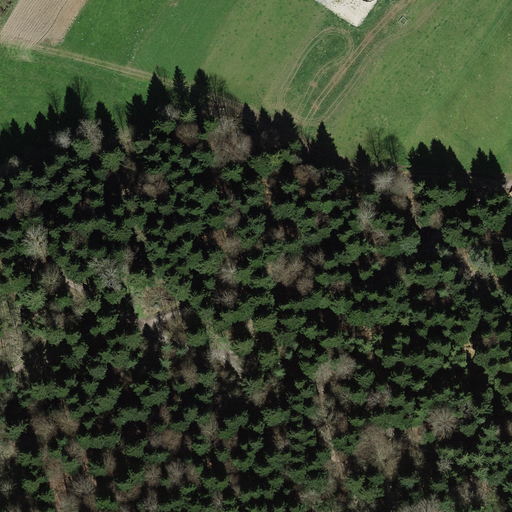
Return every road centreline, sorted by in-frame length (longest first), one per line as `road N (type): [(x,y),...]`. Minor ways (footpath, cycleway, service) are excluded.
road 1 (track): [(511,189),(347,294),(252,297),(138,327)]
road 2 (track): [(138,327),(290,371),(438,456),(485,511)]
road 3 (track): [(394,511),(381,477),(212,353)]
road 4 (track): [(138,327),(57,284),(0,237)]
road 5 (track): [(138,327),(0,376)]
road 6 (track): [(447,234),(511,337)]
